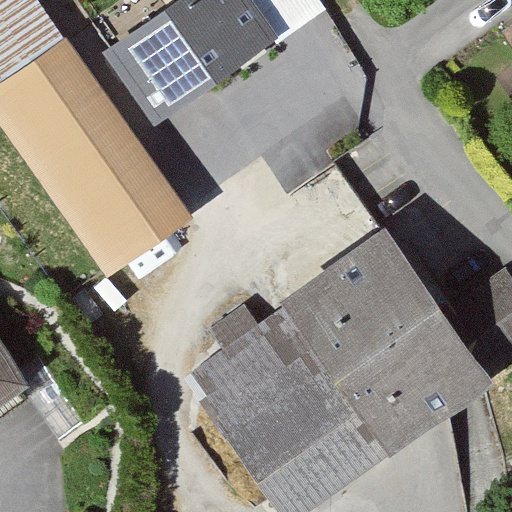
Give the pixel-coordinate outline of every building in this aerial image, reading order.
[(0,0),(0,91),(64,45),(33,0),(0,0)] [(179,0),(110,48),(161,121),(277,42),(249,0),(179,0)] [(319,0),(249,0),(277,42),(327,11),(319,0)] [(511,27),(499,37),(511,55),(511,27)] [(196,225),(64,45),(0,91),(0,136),(111,287),(196,225)] [(249,305),(205,335),(221,357),(184,382),(272,511),(324,511),(495,396),(486,383),(511,365),(511,274),(449,316),(393,233),(261,322),(249,305)] [(0,413),(28,394),(0,353),(0,413)]
